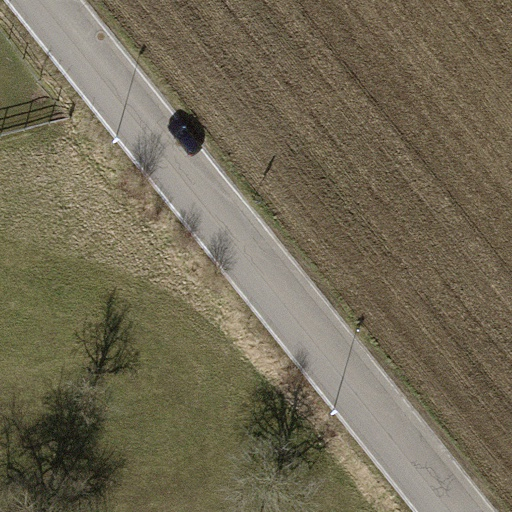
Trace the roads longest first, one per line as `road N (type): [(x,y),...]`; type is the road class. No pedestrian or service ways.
road 1 (unclassified): [(134,112),(457,511)]
road 2 (residential): [(44,0),(134,112)]
